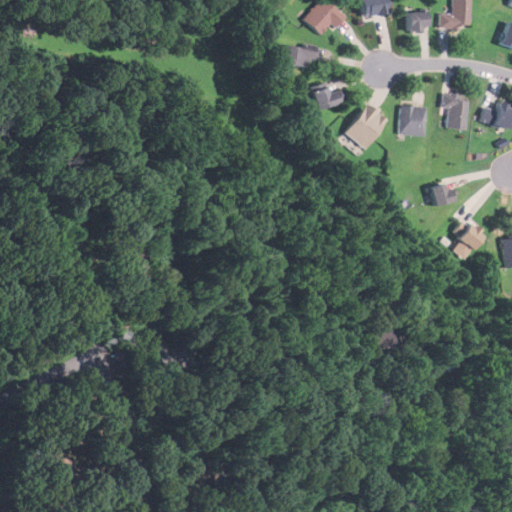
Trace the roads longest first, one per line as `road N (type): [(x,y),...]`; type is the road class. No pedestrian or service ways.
road 1 (residential): [(91,361),(106,385),(128,511)]
road 2 (residential): [(511,71),(454,61),(381,65)]
